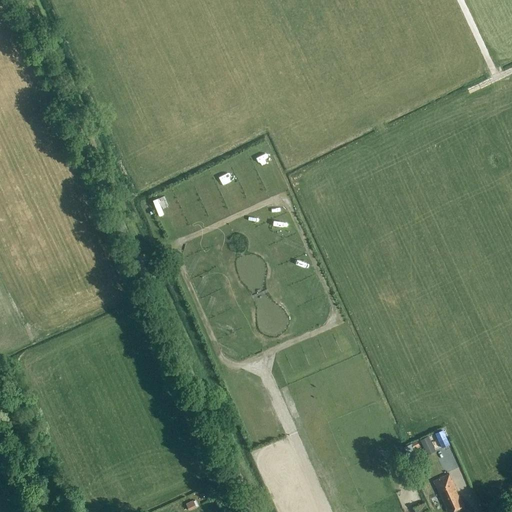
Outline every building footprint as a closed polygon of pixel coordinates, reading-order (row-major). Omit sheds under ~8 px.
[(451,444),(444,429),(435,433),(442,448),(451,444)] [(409,456),(415,453),(413,449),(419,446),(417,441),(411,444),(405,447),(409,456)] [(448,511),(452,511),(466,506),(461,496),(459,497),(455,489),(457,489),(450,474),(435,481),(448,511)] [(194,499),(197,506),(205,503),(203,496),(194,499)] [(188,511),(196,507),(192,500),(185,504),(188,511)]
